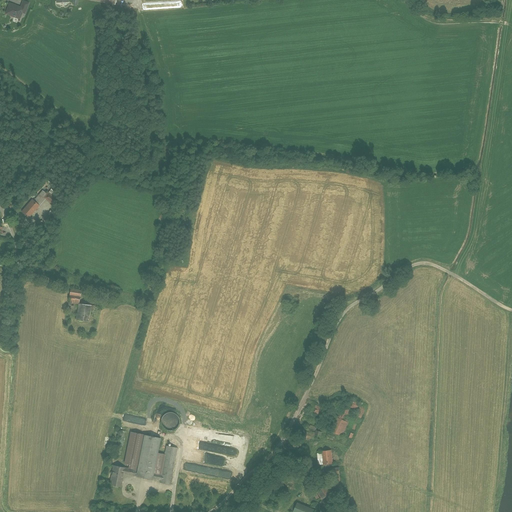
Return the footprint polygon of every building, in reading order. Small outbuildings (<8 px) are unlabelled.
[(6,1),(2,14),(19,18),(23,6),(6,1)] [(49,194),(45,199),(53,206),(57,201),(49,194)] [(39,206),(32,200),(21,213),(28,219),(39,206)] [(80,292),(70,290),(69,296),(79,298),(80,292)] [(79,298),(69,296),(68,303),(78,305),(79,298)] [(75,322),(88,324),(91,307),(78,305),(75,322)] [(360,410),(357,421),(362,422),(366,406),(360,404),(361,401),(354,399),(351,407),(360,410)] [(315,413),(324,415),(326,407),(317,405),(315,413)] [(340,409),(332,432),(345,436),(354,410),(344,407),(343,410),(340,409)] [(162,452),(164,436),(132,431),(127,463),(131,463),(131,466),(115,464),(112,483),(124,485),(126,474),(161,479),(161,481),(173,483),(179,446),(168,445),(167,453),(162,452)] [(333,449),(324,451),(326,463),(335,462),(333,449)] [(317,511),(319,508),(300,501),(295,511),(317,511)]
